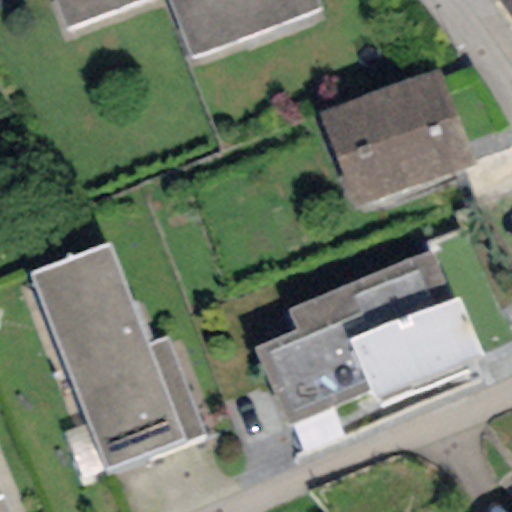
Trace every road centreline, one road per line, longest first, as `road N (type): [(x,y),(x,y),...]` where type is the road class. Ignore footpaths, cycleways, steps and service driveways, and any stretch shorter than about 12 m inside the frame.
road 1 (residential): [(246,511),(511,402)]
road 2 (residential): [(511,101),(482,49),(437,0)]
